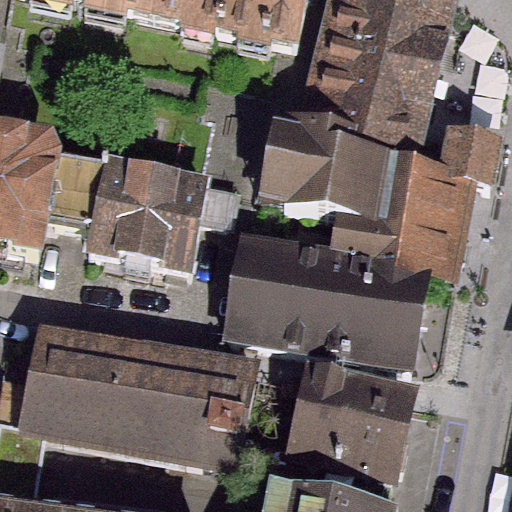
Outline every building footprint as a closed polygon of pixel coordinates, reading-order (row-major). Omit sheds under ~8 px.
[(296,61),(308,0),(7,0),(7,1),(296,61)] [(455,6),(430,0),(350,0),(315,146),(392,167),(415,172),(455,6)] [(283,138),(275,185),(291,189),(285,220),(354,234),(346,272),(428,287),(427,290),(445,293),(465,195),(490,200),(498,161),(454,152),(447,190),(409,182),(408,186),(389,181),(392,167),(283,138)] [(0,260),(39,268),(45,235),(94,243),(107,184),(45,173),(48,157),(0,149),(0,260)] [(94,243),(89,264),(193,285),(201,231),(227,237),(233,233),(237,205),(108,180),(107,184),(94,243)] [(233,352),(411,383),(427,290),(428,287),(346,272),(245,254),(228,351),(233,352)] [(255,389),(41,349),(23,444),(263,488),(267,468),(241,463),(255,389)] [(388,511),(407,408),(306,389),(290,472),(267,468),(263,488),(260,506),(268,507),(293,511),(388,511)] [(0,511),(35,511),(38,493),(0,487),(0,511)]
